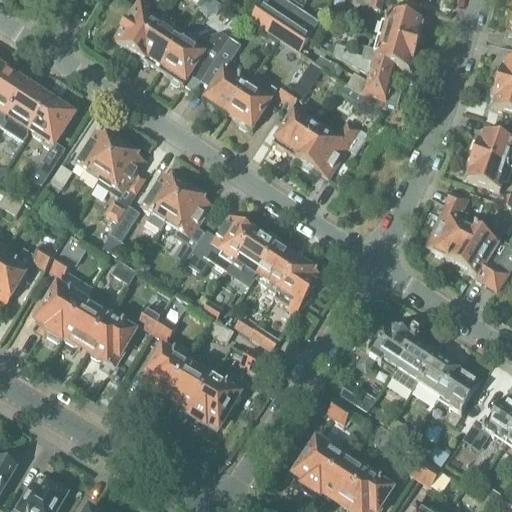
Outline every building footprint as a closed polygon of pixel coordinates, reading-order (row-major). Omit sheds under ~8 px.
[(265,0),(265,1),(249,26),(299,58),(310,41),(309,40),(318,26),(299,14),(277,0),(265,0)] [(382,4),(372,1),(366,0),(347,0),(346,6),(379,15),(382,4)] [(125,36),(118,47),(136,59),(156,28),(144,20),(150,10),(139,3),(128,21),(132,23),(129,27),(125,25),(120,32),(125,36)] [(382,41),(417,51),(418,48),(422,48),(424,40),(421,38),(422,34),(421,34),(423,26),(388,16),(382,41)] [(156,28),(136,59),(139,60),(138,64),(144,68),(147,67),(149,68),(152,70),(153,71),(156,70),(160,72),(179,43),(182,39),(159,24),(156,28)] [(179,43),(160,72),(165,75),(165,78),(166,79),(169,81),(170,82),(170,85),(176,89),(179,88),(181,89),(183,90),(187,82),(191,77),(202,84),(217,61),(223,51),(229,42),(221,37),(196,46),(192,51),(179,43)] [(416,54),(417,51),(382,41),(378,55),(364,51),(362,61),(345,56),(346,51),(336,49),(333,60),(367,80),(392,86),(396,72),(409,76),(411,68),(412,69),(413,65),(417,64),(419,57),(416,54)] [(202,84),(199,88),(210,95),(205,104),(208,106),(207,110),(213,113),(217,112),(221,115),(223,114),(229,117),(248,87),(226,73),(241,50),(229,42),(223,51),(217,61),(202,84)] [(502,70),(501,72),(501,74),(497,75),(495,81),(498,84),(497,88),(511,92),(511,65),(504,63),(503,71),(502,70)] [(343,73),(331,66),(325,75),(337,83),(343,73)] [(310,67),(291,96),(285,105),(293,110),(299,101),(303,104),(322,75),(310,67)] [(0,129),(1,130),(3,127),(5,124),(27,90),(19,85),(18,84),(16,83),(15,80),(10,77),(7,77),(5,76),(0,82),(0,129)] [(248,87),(229,117),(233,120),(233,123),(234,123),(237,125),(238,126),(238,130),(244,134),(248,132),(251,134),(253,131),(257,124),(269,107),(271,103),(272,103),(273,101),(272,100),(278,92),(255,78),(248,88),(248,87)] [(400,96),(365,86),(354,80),(347,91),(345,90),(341,97),(359,109),(360,105),(387,113),(388,108),(396,110),(400,96)] [(511,118),(511,92),(497,88),(496,89),(492,90),(490,97),(493,100),(492,104),(493,104),(490,113),(511,118)] [(1,130),(0,131),(0,132),(23,147),(28,140),(30,137),(50,105),(47,103),(46,100),(41,97),(38,97),(36,96),(36,95),(35,95),(34,95),(27,90),(5,124),(3,127),(1,130)] [(285,105),(291,96),(283,91),(277,100),(285,105)] [(50,105),(30,137),(42,145),(40,147),(50,153),(31,183),(42,190),(65,154),(55,147),(69,125),(71,122),(70,119),(64,115),(65,114),(62,113),(61,110),(56,106),(52,107),(50,105)] [(295,163),(296,163),(317,131),(294,116),(273,148),(276,150),(276,153),(282,157),(285,156),(290,159),(291,157),(296,161),(295,163)] [(296,163),(297,164),(303,168),(303,171),(308,174),(311,173),(317,177),(319,174),(327,179),(333,170),(334,170),(346,150),(356,157),(367,140),(346,127),(335,143),(317,131),(296,163)] [(383,132),(375,130),(369,138),(377,143),(383,132)] [(473,157),(473,159),(508,172),(511,160),(511,145),(482,135),(480,143),(479,143),(478,146),(473,147),(471,154),(473,157)] [(96,137),(76,169),(99,184),(121,150),(119,149),(118,147),(112,143),(110,143),(102,139),(97,136),(96,137)] [(99,184),(96,190),(118,204),(115,207),(114,206),(106,218),(119,227),(129,211),(145,186),(135,179),(141,170),(144,166),(139,162),(131,157),(131,155),(125,151),(123,152),(121,150),(99,184)] [(500,196),(508,172),(473,159),(472,162),(467,163),(465,169),(468,172),(467,175),(468,176),(465,184),(500,196)] [(60,170),(49,189),(60,195),(71,177),(60,170)] [(161,182),(141,211),(152,219),(154,216),(166,224),(186,193),(185,193),(184,190),(179,186),(176,187),(168,181),(163,178),(161,182)] [(186,193),(166,224),(179,233),(174,241),(183,246),(173,262),(185,269),(205,239),(195,233),(207,213),(210,209),(206,206),(197,201),(197,198),(192,194),(189,195),(186,193)] [(0,211),(16,221),(16,220),(24,206),(7,196),(2,203),(0,206),(0,211)] [(445,263),(453,269),(475,235),(474,234),(464,229),(468,221),(461,217),(467,204),(451,196),(444,210),(449,212),(430,253),(446,261),(445,263)] [(501,208),(511,212),(511,209),(511,201),(505,199),(501,208)] [(119,227),(111,238),(122,246),(140,219),(129,211),(119,227)] [(205,239),(185,269),(200,279),(209,266),(226,277),(227,275),(233,267),(253,236),(251,235),(250,234),(249,232),(243,227),(240,228),(236,226),(230,221),(228,225),(216,244),(206,237),(205,239)] [(475,235),(453,269),(456,270),(456,274),(462,278),(465,276),(468,278),(469,277),(474,280),(473,282),(486,290),(510,252),(510,251),(491,238),(488,243),(475,235)] [(227,275),(226,277),(249,292),(255,282),(275,251),(273,249),(272,246),(269,245),(265,242),(263,243),(262,242),(253,236),(233,267),(227,275)] [(71,240),(49,277),(62,285),(72,267),(76,270),(88,251),(71,240)] [(34,261),(31,267),(32,267),(44,275),(54,257),(41,249),(34,261)] [(275,251),(255,282),(269,291),(267,293),(272,296),(276,299),(298,266),(290,260),(289,260),(288,256),(282,252),(278,253),(277,252),(275,251)] [(511,253),(510,252),(486,290),(495,295),(511,267),(511,253)] [(0,263),(0,304),(7,308),(29,272),(32,267),(31,267),(34,261),(23,254),(17,264),(15,268),(2,260),(0,263)] [(129,287),(136,276),(119,266),(112,277),(129,287)] [(276,299),(274,303),(288,312),(289,313),(288,314),(289,314),(290,313),(296,318),(305,304),(309,303),(313,297),(313,294),(321,280),(314,276),(312,275),(310,274),(310,271),(303,266),(300,267),(299,266),(298,266),(276,299)] [(51,301),(50,301),(41,315),(43,316),(37,326),(47,332),(45,335),(47,336),(46,340),(57,346),(61,344),(84,305),(58,290),(51,301)] [(61,344),(62,345),(63,343),(73,349),(76,349),(87,355),(108,319),(84,305),(61,344)] [(208,305),(201,316),(216,325),(223,314),(208,305)] [(151,339),(162,320),(148,311),(136,330),(151,339)] [(108,319),(87,355),(89,357),(90,360),(96,363),(100,363),(112,370),(118,361),(119,362),(127,347),(134,334),(108,319)] [(178,330),(162,320),(151,339),(167,349),(178,330)] [(235,332),(249,341),(256,330),(242,321),(235,332)] [(233,336),(224,331),(214,325),(207,336),(226,347),(233,336)] [(383,365),(396,374),(415,343),(411,341),(410,342),(390,329),(385,337),(383,335),(370,355),(368,354),(358,371),(367,377),(375,365),(381,369),(383,365)] [(249,341),(272,356),(279,346),(256,330),(249,341)] [(412,396),(417,387),(438,355),(437,354),(434,355),(428,352),(430,349),(420,342),(417,345),(415,343),(396,374),(390,382),(412,396)] [(147,378),(142,388),(155,396),(156,399),(162,402),(165,402),(166,403),(188,367),(163,352),(156,364),(155,363),(146,378),(147,378)] [(441,357),(438,355),(417,387),(439,401),(458,371),(457,370),(458,367),(449,361),(446,363),(441,360),(441,357)] [(239,369),(246,373),(258,381),(266,368),(247,357),(239,369)] [(188,367),(166,403),(179,410),(179,413),(189,419),(188,420),(189,421),(213,381),(200,374),(205,367),(192,359),(188,367)] [(460,372),(458,371),(439,401),(451,409),(448,412),(453,415),(447,424),(455,429),(463,416),(462,415),(480,387),(459,374),(460,372)] [(213,381),(189,421),(189,425),(190,426),(198,431),(200,432),(204,430),(205,430),(207,427),(217,434),(223,424),(224,424),(233,410),(232,409),(233,407),(237,400),(239,398),(239,397),(244,390),(244,389),(229,380),(224,388),(213,381)] [(359,397),(346,389),(339,399),(353,408),(359,397)] [(481,434),(476,442),(484,448),(489,439),(494,442),(496,438),(507,444),(511,436),(511,408),(504,403),(490,424),(486,431),(484,429),(481,434)] [(344,430),(352,417),(335,406),(334,408),(332,407),(326,416),(328,417),(327,419),(344,430)] [(386,431),(389,432),(394,423),(384,417),(384,418),(380,425),(379,426),(382,428),(386,431)] [(394,423),(389,432),(400,439),(405,430),(394,423)] [(379,431),(369,446),(381,454),(391,439),(379,431)] [(318,499),(341,463),(328,455),(330,452),(317,444),(310,456),(308,455),(299,470),(300,471),(294,480),(305,486),(303,489),(303,490),(303,494),(313,501),(318,499)] [(425,464),(415,458),(405,473),(415,480),(425,464)] [(0,499),(1,500),(8,487),(7,486),(17,470),(15,469),(15,465),(7,460),(3,462),(1,461),(0,463),(0,499)] [(332,504),(344,511),(365,478),(341,463),(318,499),(319,498),(329,504),(332,504)] [(430,467),(420,483),(432,491),(441,475),(430,467)] [(365,478),(344,511),(378,511),(383,506),(382,505),(390,493),(365,478)] [(50,491),(38,484),(32,494),(31,494),(26,502),(25,502),(21,508),(22,509),(19,511),(58,511),(66,500),(61,497),(61,495),(61,494),(61,493),(60,492),(60,491),(58,490),(56,489),(54,489),(52,490),(50,491)] [(474,511),(483,500),(470,492),(462,505),(473,511),(474,511)]
